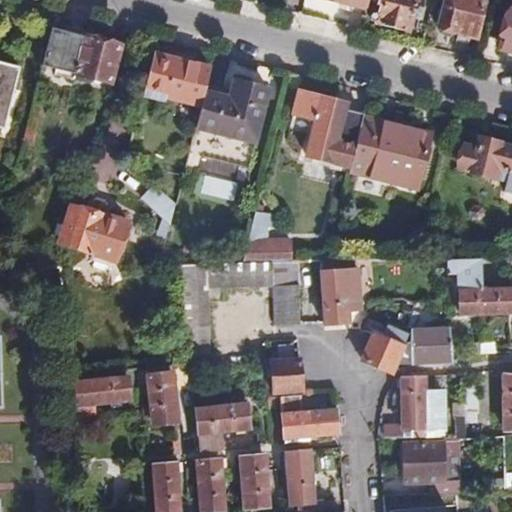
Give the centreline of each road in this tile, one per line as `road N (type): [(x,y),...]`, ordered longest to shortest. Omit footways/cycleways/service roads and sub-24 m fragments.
road 1 (residential): [(127,0),(511,98)]
road 2 (residential): [(361,511),(350,415),(334,359),(290,332),(215,328)]
